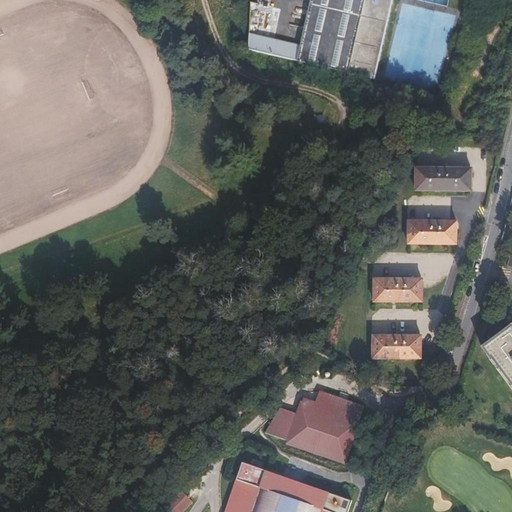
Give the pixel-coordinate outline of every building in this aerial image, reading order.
[(249,43),(248,51),(374,81),(393,0),(311,0),(309,12),(306,11),(301,32),(304,33),(301,47),(249,34),(249,43)] [(414,193),(470,193),(471,172),(446,172),(446,168),(438,168),(438,172),(414,171),(414,193)] [(408,223),(408,245),(456,246),(456,224),(442,223),(442,219),(434,219),(433,224),(408,223)] [(373,303),(421,303),(421,281),(406,281),(406,277),(398,277),(398,281),(374,281),(373,303)] [(511,385),(511,324),(482,347),(490,359),(492,358),(511,385)] [(373,337),(373,359),(421,359),(421,337),(406,337),(406,333),(398,333),(398,337),(373,337)] [(300,405),(358,424),(363,407),(318,392),(314,403),(303,399),(300,405)] [(287,442),(286,444),(344,464),(358,424),(300,405),(296,414),(285,441),(287,442)] [(264,433),(285,441),(296,414),(279,409),(264,433)] [(348,511),(353,501),(244,463),(226,511),(348,511)] [(157,511),(181,511),(190,503),(178,491),(157,511)]
